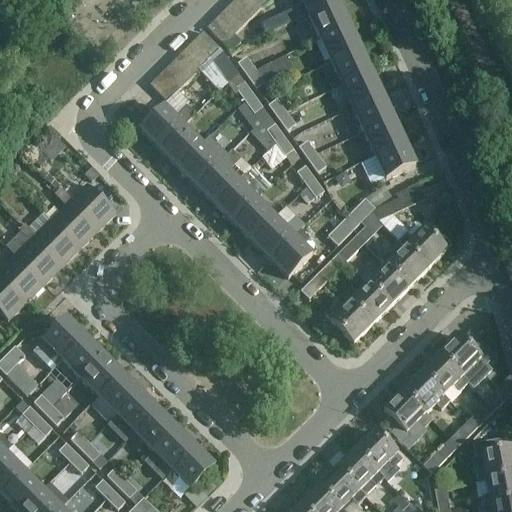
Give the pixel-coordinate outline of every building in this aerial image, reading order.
[(245,0),(237,0),(233,5),(249,22),(258,13),(245,0)] [(245,0),(258,13),(263,8),(267,4),(262,0),(245,0)] [(298,0),(307,18),(337,4),(335,0),(298,0)] [(307,18),(318,42),(348,28),(337,4),(307,18)] [(226,11),(224,13),(241,30),(243,28),(249,22),(233,5),(226,11)] [(259,27),(264,37),(301,20),(296,10),(259,27)] [(216,21),(215,22),(232,39),(233,38),(241,30),(224,13),(216,21)] [(215,22),(206,31),(223,48),(232,39),(215,22)] [(318,42),(330,65),(359,51),(348,28),(318,42)] [(202,35),(193,44),(210,61),(219,52),(202,35)] [(191,46),(184,53),(201,70),(209,62),(210,61),(193,44),(191,46)] [(330,65),(341,88),(370,74),(359,51),(330,65)] [(210,61),(209,62),(227,84),(238,77),(219,52),(210,61)] [(181,56),(176,62),(193,79),(198,74),(201,70),(184,53),(181,56)] [(246,79),(255,73),(245,61),(237,67),(246,79)] [(170,67),(167,70),(184,87),(187,84),(193,79),(176,62),(170,67)] [(159,78),(158,79),(175,96),(176,95),(184,87),(167,70),(159,78)] [(255,73),(246,79),(256,92),(264,86),(255,73)] [(341,88),(352,112),(381,98),(370,74),(341,88)] [(149,88),(151,90),(163,102),(166,105),(172,99),(173,98),(175,96),(158,79),(149,88)] [(244,104),(252,98),(243,85),(235,91),(244,104)] [(252,98),(244,104),(253,117),(262,111),(252,98)] [(352,112),(363,135),(392,121),(381,98),(352,112)] [(277,121),(285,115),(276,103),(268,109),(277,121)] [(161,151),(184,128),(165,109),(142,132),(161,151)] [(285,115),(277,121),(286,134),(295,128),(285,115)] [(363,135),(374,159),(403,145),(392,121),(363,135)] [(184,128),(161,151),(179,170),(202,147),(184,128)] [(275,147),(283,141),(274,128),(266,134),(275,147)] [(197,188),(221,165),(219,164),(227,156),(210,140),(202,147),(179,170),(197,188)] [(283,141),(275,147),(276,148),(284,159),(293,153),(283,141)] [(307,164),(316,157),(307,145),(298,151),(307,164)] [(415,169),(403,145),(374,159),(385,183),(415,169)] [(286,162),(284,159),(276,148),(268,155),(262,160),(271,173),(286,162)] [(46,162),(40,156),(33,164),(40,170),(46,162)] [(316,157),(307,164),(317,176),(325,170),(316,157)] [(215,207),(239,184),(221,165),(197,188),(215,207)] [(169,190),(177,181),(162,169),(154,178),(169,190)] [(306,189),(314,183),(305,170),(296,176),(306,189)] [(314,183),(306,189),(306,190),(299,198),(301,201),(305,198),(310,204),(314,201),(315,201),(323,195),(314,183)] [(239,184),(215,207),(233,225),(257,202),(239,184)] [(68,206),(97,235),(115,216),(87,188),(72,203),(68,206)] [(59,204),(66,197),(60,191),(53,197),(59,204)] [(300,214),(296,205),(292,208),(285,195),(273,202),(284,223),(300,214)] [(72,203),(66,197),(59,204),(65,210),(51,224),(79,252),(97,235),(68,206),(72,203)] [(233,225),(252,244),(275,220),(257,202),(233,225)] [(398,202),(373,214),(378,225),(403,213),(398,202)] [(346,221),(356,231),(373,214),(374,213),(365,203),(346,221)] [(33,242),(61,270),(79,252),(51,224),(42,216),(27,230),(30,233),(36,239),(33,242)] [(270,262),(293,239),(275,220),(252,244),(270,262)] [(338,249),(356,231),(346,221),(328,239),(338,249)] [(326,223),(312,238),(320,246),(334,230),(326,223)] [(18,233),(24,239),(30,233),(27,230),(24,227),(18,233)] [(412,242),(407,236),(398,245),(404,251),(404,250),(427,273),(445,254),(444,253),(450,247),(430,227),(424,233),(423,231),(412,242)] [(356,240),(363,247),(372,239),(365,231),(356,240)] [(15,260),(43,288),(61,270),(33,242),(36,239),(30,233),(24,239),(30,245),(15,260)] [(293,239),(270,262),(288,281),(312,258),(293,239)] [(363,247),(356,240),(337,258),(345,266),(363,247)] [(380,263),(385,269),(386,268),(409,291),(427,273),(404,250),(404,251),(398,245),(380,263)] [(345,266),(337,258),(319,277),(326,284),(345,266)] [(0,274),(0,280),(26,306),(43,288),(15,260),(0,275),(0,274)] [(361,282),(367,287),(390,310),(409,291),(386,268),(385,269),(375,279),(370,273),(361,282)] [(313,314),(351,278),(343,269),(305,306),(313,314)] [(0,274),(0,275),(0,274),(0,316),(7,324),(26,306),(0,280),(0,274)] [(326,284),(319,277),(301,294),(309,302),(326,284)] [(343,300),(349,306),(350,305),(372,328),(390,310),(367,287),(357,298),(351,292),(343,300)] [(353,347),(372,328),(350,305),(349,306),(339,316),(333,310),(325,318),(353,347)] [(61,364),(85,341),(66,322),(42,345),(61,364)] [(457,339),(439,357),(462,380),(471,371),(477,376),(486,368),(457,339)] [(85,341),(61,364),(79,382),(103,359),(85,341)] [(24,360),(14,350),(0,364),(0,373),(5,378),(24,360)] [(421,376),(444,398),(453,389),(458,395),(467,387),(461,381),(462,380),(439,357),(421,376)] [(103,359),(79,382),(98,400),(121,377),(103,359)] [(402,394),(425,417),(434,408),(440,414),(448,406),(442,400),(444,398),(421,376),(402,394)] [(121,377),(98,400),(116,419),(139,395),(121,377)] [(423,419),(425,417),(402,394),(383,414),(390,421),(382,428),(401,447),(408,440),(405,437),(415,427),(421,433),(429,425),(423,419)] [(139,395),(116,419),(134,437),(158,414),(139,395)] [(495,413),(503,404),(495,396),(487,405),(486,405),(494,413),(495,413)] [(52,410),(51,410),(41,399),(33,406),(44,417),(52,410)] [(52,410),(44,417),(55,429),(74,410),(63,399),(52,410)] [(486,421),(494,413),(486,405),(478,413),(486,421)] [(22,418),(33,429),(40,422),(29,411),(22,418)] [(103,414),(95,422),(114,440),(121,432),(103,414)] [(158,414),(134,437),(152,455),(176,432),(158,414)] [(33,429),(44,440),(51,433),(40,422),(33,429)] [(468,439),(476,431),(468,423),(460,431),(468,439)] [(14,431),(0,442),(0,447),(6,455),(23,442),(14,431)] [(176,432),(152,455),(171,474),(194,450),(176,432)] [(355,453),(377,475),(387,465),(393,471),(402,463),(373,435),(355,453)] [(81,454),(88,447),(77,436),(70,443),(81,454)] [(485,484),(511,479),(511,452),(511,451),(511,452),(509,440),(472,447),(474,458),(480,457),(482,469),(474,471),(476,483),(484,481),(485,484)] [(458,449),(450,441),(450,442),(442,449),(450,458),(458,450),(458,449)] [(69,466),(77,458),(66,447),(58,455),(69,466)] [(88,447),(81,454),(92,465),(100,458),(88,447)] [(28,474),(41,459),(29,449),(16,464),(28,474)] [(194,450),(171,474),(190,493),(213,469),(194,450)] [(337,471),(365,500),(383,481),(377,475),(355,453),(337,471)] [(0,498),(23,475),(5,457),(0,461),(0,498)] [(77,458),(69,466),(81,477),(88,470),(77,458)] [(44,493),(66,470),(56,460),(34,483),(44,493)] [(439,468),(431,460),(423,468),(431,477),(439,468)] [(318,490),(340,511),(352,511),(365,500),(337,471),(318,490)] [(117,491),(125,483),(114,472),(106,479),(117,491)] [(0,498),(13,511),(23,511),(42,493),(23,475),(0,498)] [(75,479),(57,494),(66,504),(84,489),(75,479)] [(511,479),(485,484),(487,496),(479,497),(481,509),(489,507),(490,510),(511,506),(511,479)] [(125,483),(117,491),(129,502),(136,494),(125,483)] [(106,502),(113,495),(102,484),(95,491),(106,502)] [(161,511),(170,511),(183,501),(173,489),(155,505),(161,511)] [(340,511),(318,490),(300,508),(303,511),(340,511)] [(437,511),(449,511),(445,491),(434,493),(437,511)] [(59,511),(60,511),(42,493),(23,511),(59,511)] [(113,495),(106,502),(115,511),(118,511),(124,506),(113,495)] [(134,511),(153,511),(144,503),(134,511)]
